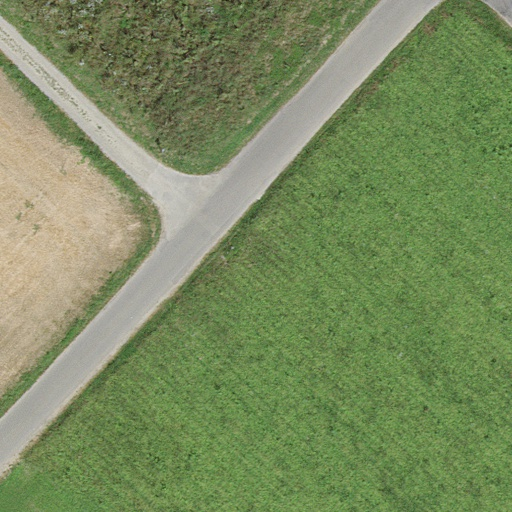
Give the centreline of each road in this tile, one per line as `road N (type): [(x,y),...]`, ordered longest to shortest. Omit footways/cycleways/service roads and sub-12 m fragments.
road 1 (residential): [(460,0),(0,453)]
road 2 (track): [(0,4),(233,226)]
